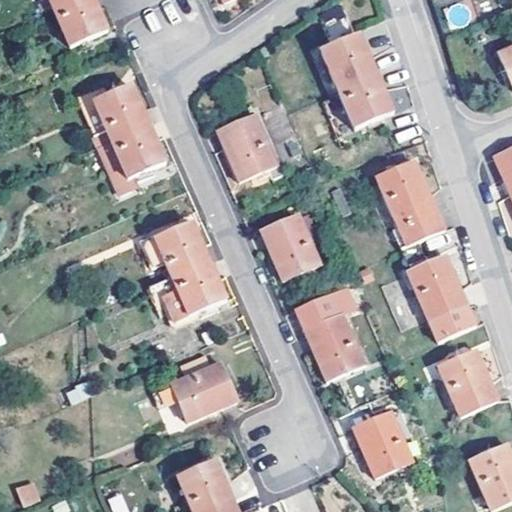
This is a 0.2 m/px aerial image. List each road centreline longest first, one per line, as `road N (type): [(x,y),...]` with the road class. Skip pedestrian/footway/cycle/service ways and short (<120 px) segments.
road 1 (residential): [(308,437),(160,81),(282,0)]
road 2 (residential): [(457,158),(511,322)]
road 3 (residential): [(405,0),(457,158)]
